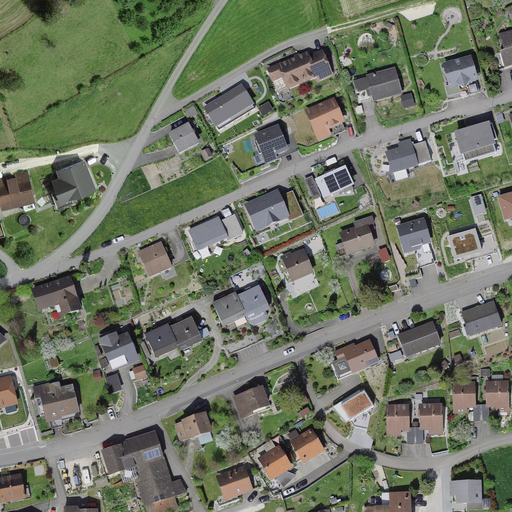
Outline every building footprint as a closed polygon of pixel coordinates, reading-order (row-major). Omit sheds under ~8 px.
[(497,70),(498,70),(511,65),(511,32),(499,36),(505,56),(494,59),(497,70)] [(287,88),(327,71),(321,56),(308,62),(305,56),(298,59),(297,55),(294,57),(292,62),(279,67),(279,66),(268,71),(272,80),(282,76),(287,88)] [(457,85),(461,88),(465,87),(467,82),(475,80),(469,60),(443,67),(449,87),(457,85)] [(355,94),(358,103),(371,99),(372,102),(390,97),(390,94),(400,92),(394,70),(383,73),(383,75),(374,77),(374,76),(365,78),(366,79),(352,83),(354,91),(354,92),(355,95),(355,94)] [(254,104),(242,84),(203,107),(215,127),(254,104)] [(307,113),(315,133),(340,122),(332,102),(307,113)] [(461,153),(495,144),(489,121),(455,130),(461,153)] [(196,143),(187,127),(169,136),(178,153),(196,143)] [(250,142),(260,167),(297,152),(290,135),(282,138),(286,149),(283,151),(275,132),(250,142)] [(391,170),(417,162),(411,144),(386,151),(391,170)] [(204,159),(210,156),(207,150),(201,153),(204,159)] [(61,201),(96,188),(85,160),(58,170),(62,178),(53,181),(61,201)] [(341,188),(343,194),(352,190),(349,185),(350,184),(344,169),(335,173),(334,171),(323,176),(324,178),(323,178),(315,182),(322,197),(330,193),(341,188)] [(27,175),(0,181),(0,205),(33,198),(27,175)] [(312,201),(319,198),(315,188),(308,192),(312,201)] [(277,192),(246,206),(257,232),(301,213),(292,194),(281,199),(277,192)] [(511,218),(511,192),(498,197),(505,221),(511,218)] [(221,221),(219,217),(188,231),(198,252),(227,239),(228,241),(243,234),(234,215),(221,221)] [(42,222),(39,216),(34,219),(37,225),(42,222)] [(342,243),(335,245),(339,257),(372,246),(365,227),(373,225),(371,219),(353,224),(355,230),(340,235),(342,243)] [(431,241),(424,220),(396,229),(402,249),(431,241)] [(482,253),(475,228),(448,236),(455,261),(482,253)] [(148,277),(170,268),(160,245),(138,254),(148,277)] [(285,256),(281,258),(290,279),(310,271),(302,253),(290,258),(286,259),(285,256)] [(65,314),(78,310),(68,280),(32,292),(38,310),(62,303),(65,314)] [(268,309),(258,287),(236,297),(234,294),(244,316),(245,319),(246,319),(248,325),(253,326),(264,321),(266,316),(263,311),(268,309)] [(222,326),(243,316),(244,316),(234,294),(212,305),(222,326)] [(478,312),(477,308),(461,314),(465,328),(472,325),(475,334),(500,326),(494,307),(478,312)] [(200,340),(190,319),(168,329),(167,325),(166,326),(176,347),(178,351),(200,340)] [(144,336),(154,357),(176,347),(166,326),(144,336)] [(407,335),(406,333),(398,336),(403,350),(412,347),(414,354),(439,345),(431,326),(407,335)] [(126,337),(102,347),(111,369),(135,359),(126,337)] [(330,365),(336,380),(351,374),(351,372),(376,361),(375,358),(369,343),(347,352),(346,348),(334,353),(337,362),(330,365)] [(104,360),(99,362),(102,369),(107,367),(104,360)] [(145,377),(142,367),(136,369),(139,379),(145,377)] [(42,372),(35,374),(37,381),(44,379),(42,372)] [(8,379),(0,381),(0,407),(14,404),(8,379)] [(45,407),(50,428),(61,425),(60,421),(78,417),(71,388),(59,391),(57,383),(32,389),(37,409),(45,407)] [(487,385),(487,406),(488,406),(506,406),(505,384),(487,385)] [(472,407),(472,385),(453,386),(454,407),(472,407)] [(249,412),(255,410),(257,414),(268,410),(260,389),(243,396),(243,395),(233,399),(240,420),(251,416),(249,412)] [(373,405),(364,391),(342,405),(350,419),(373,405)] [(421,407),(421,429),(440,429),(439,407),(421,407)] [(298,421),(308,415),(304,408),(294,414),(298,421)] [(406,430),(406,408),(387,408),(388,430),(406,430)] [(183,423),(174,426),(180,442),(188,439),(188,440),(196,437),(209,433),(203,416),(183,423)] [(292,444),(303,462),(321,451),(310,433),(292,444)] [(178,481),(170,484),(155,436),(102,452),(107,470),(106,470),(106,472),(108,471),(109,475),(132,468),(144,506),(185,494),(178,481)] [(270,479),(289,468),(277,449),(259,460),(270,479)] [(238,500),(236,494),(249,490),(242,471),(218,479),(227,504),(238,500)] [(0,502),(3,502),(3,501),(22,498),(18,478),(0,481),(0,502)] [(462,511),(481,511),(481,503),(478,503),(477,486),(449,486),(450,498),(453,498),(453,508),(463,508),(462,511)] [(408,511),(408,500),(390,501),(390,507),(363,508),(362,511),(408,511)]
